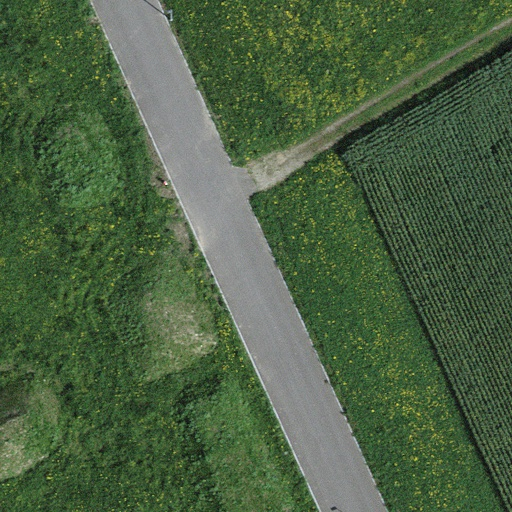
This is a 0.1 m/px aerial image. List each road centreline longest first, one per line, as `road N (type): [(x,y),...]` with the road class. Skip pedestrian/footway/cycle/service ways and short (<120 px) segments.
road 1 (residential): [(131,0),(364,511)]
road 2 (track): [(221,199),(511,34)]
